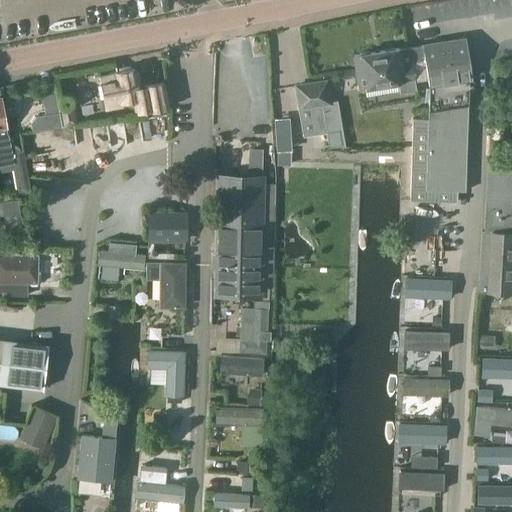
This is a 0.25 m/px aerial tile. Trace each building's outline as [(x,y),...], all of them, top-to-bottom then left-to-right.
[(472,79),(465,36),(423,43),(423,44),(399,48),(399,46),(355,53),(360,86),(398,80),(399,91),(415,89),(414,79),(428,77),(429,87),(428,118),(412,118),(410,198),(457,199),(458,190),(466,190),(469,79),(472,79)] [(138,89),(135,71),(117,74),(118,81),(103,84),(108,109),(124,106),(123,101),(148,97),(151,110),(168,107),(164,83),(147,86),(147,87),(138,89)] [(326,81),(297,85),(305,134),(327,130),(322,103),(329,101),(326,81)] [(12,154),(1,98),(0,97),(0,164),(13,162),(19,194),(32,192),(23,151),(12,154)] [(77,123),(73,100),(58,103),(63,126),(77,123)] [(219,177),(215,295),(258,296),(259,296),(273,297),(276,183),(263,183),(264,149),(250,148),(249,178),(219,177)] [(290,152),(277,151),(277,164),(290,164),(290,152)] [(511,231),(511,209),(511,158),(492,157),(490,157),(485,230),(483,229),(479,288),(511,290),(511,231)] [(22,228),(18,201),(0,202),(0,216),(4,216),(6,230),(22,228)] [(150,236),(188,236),(188,206),(150,206),(150,236)] [(107,220),(105,234),(117,236),(119,222),(107,220)] [(99,250),(98,264),(144,269),(145,254),(135,253),(136,244),(109,242),(109,251),(99,250)] [(38,279),(39,250),(0,248),(0,290),(1,291),(1,292),(28,292),(28,278),(38,279)] [(187,302),(187,257),(147,256),(147,274),(161,274),(161,302),(187,302)] [(448,300),(450,293),(449,284),(408,282),(406,290),(407,298),(448,300)] [(241,306),(239,351),(266,352),(267,340),(271,340),(271,330),(267,330),(268,300),(254,299),(254,307),(241,306)] [(121,318),(121,305),(109,305),(108,318),(121,318)] [(511,323),(511,310),(484,309),(483,322),(511,323)] [(0,378),(45,384),(51,338),(0,331),(0,378)] [(495,348),(496,335),(480,334),(479,347),(495,348)] [(447,355),(447,337),(405,335),(404,353),(447,355)] [(185,391),(186,346),(148,344),(147,364),(166,364),(166,390),(185,391)] [(221,354),(220,372),(262,375),(264,357),(221,354)] [(511,358),(483,358),(482,375),(511,376),(511,358)] [(439,366),(428,365),(428,375),(438,375),(439,366)] [(449,394),(450,377),(405,375),(404,392),(449,394)] [(259,401),(261,383),(249,383),(246,391),(248,400),(259,401)] [(491,389),(478,388),(477,399),(491,399),(491,389)] [(511,408),(477,405),(474,434),(489,436),(491,423),(511,426),(511,419),(511,408)] [(34,406),(25,425),(49,436),(57,417),(34,406)] [(216,406),(216,423),(243,424),(263,424),(263,407),(216,406)] [(434,410),(430,414),(430,421),(441,421),(441,410),(434,410)] [(113,477),(118,412),(105,411),(103,432),(82,430),(78,474),(113,477)] [(399,423),(398,429),(399,437),(447,438),(449,430),(448,423),(399,423)] [(505,443),(506,432),(492,431),(491,441),(505,443)] [(511,443),(477,444),(477,460),(511,459),(511,443)] [(435,468),(435,457),(429,457),(425,462),(424,468),(435,468)] [(250,474),(251,462),(237,460),(236,472),(250,474)] [(488,480),(488,477),(488,468),(477,468),(477,476),(477,480),(488,480)] [(407,469),(405,475),(407,483),(443,485),(446,478),(444,470),(407,469)] [(253,477),(242,476),(241,489),(252,489),(253,477)] [(137,497),(159,499),(178,502),(181,502),(184,483),(139,478),(137,497)] [(511,485),(479,485),(479,502),(511,502),(511,485)] [(244,503),(245,489),(209,487),(208,501),(244,503)] [(263,507),(264,494),(251,494),(251,506),(263,507)]
